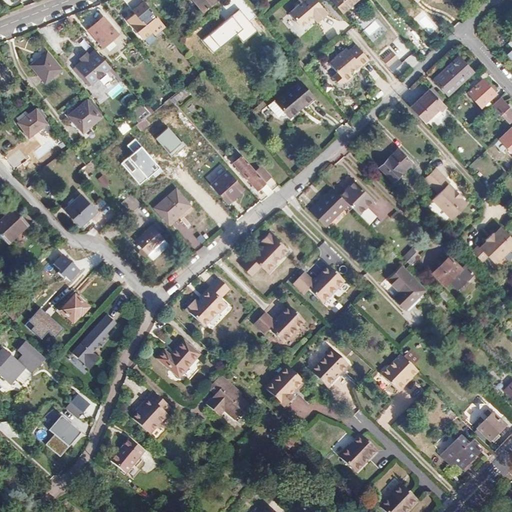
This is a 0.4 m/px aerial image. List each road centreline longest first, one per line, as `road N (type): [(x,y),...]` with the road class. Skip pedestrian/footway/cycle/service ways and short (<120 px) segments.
road 1 (residential): [(461,32),(155,301)]
road 2 (residential): [(155,301),(95,455),(43,511)]
road 3 (residential): [(0,162),(67,240),(97,245),(155,301)]
